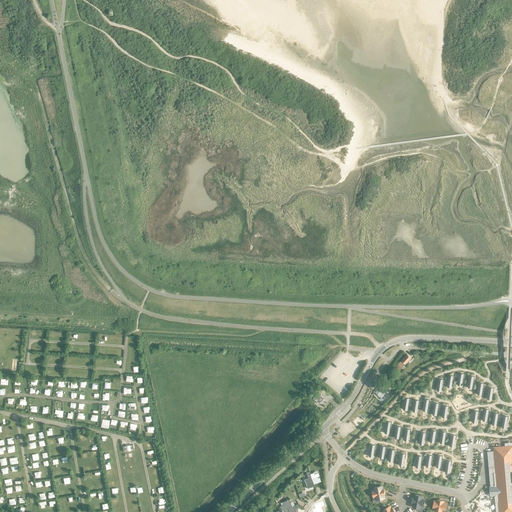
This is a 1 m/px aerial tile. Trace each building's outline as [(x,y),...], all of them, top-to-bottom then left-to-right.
[(402,368),(409,360),(411,358),(407,355),(398,365),(402,368)] [(387,389),(391,385),(388,381),(383,384),(387,389)] [(375,393),(380,397),(384,392),(379,388),(377,391),(375,393)] [(318,404),(323,399),(320,395),(321,394),(318,392),(312,399),(318,404)] [(374,396),(368,405),(375,410),(380,401),(374,396)] [(107,427),(107,419),(100,419),(99,427),(107,427)] [(489,490),(490,493),(490,495),(494,495),(495,502),(498,502),(499,511),(511,511),(511,445),(505,447),(494,448),(494,451),(495,467),(496,473),(492,473),(494,489),(489,490)] [(311,478),(313,484),(320,482),(317,474),(314,475),(313,473),(310,474),(310,476),(311,478)] [(313,484),(311,478),(304,481),(307,488),(314,486),(313,484)] [(356,488),(359,494),(366,490),(364,484),(356,488)] [(385,495),(383,489),(382,489),(381,486),(374,488),(375,491),(372,491),(373,497),(376,497),(377,500),(377,502),(381,502),(380,499),(384,499),(383,495),(385,495)] [(385,498),(387,503),(396,499),(394,494),(385,498)] [(420,509),(420,505),(423,506),(425,500),(422,500),(422,496),(415,495),(414,498),(413,498),(412,503),(413,504),(412,507),(417,508),(416,511),(419,511),(420,509)] [(287,509),(291,507),(288,500),(283,502),(284,506),(280,507),(282,511),(285,509),(287,509)] [(436,511),(441,511),(441,510),(445,510),(447,511),(448,508),(446,508),(446,503),(443,503),(443,501),(437,500),(437,501),(434,501),(432,508),(436,509),(435,511),(436,511)] [(315,509),(312,510),(312,511),(322,511),(321,507),(324,506),(322,502),(314,505),(315,509)]
